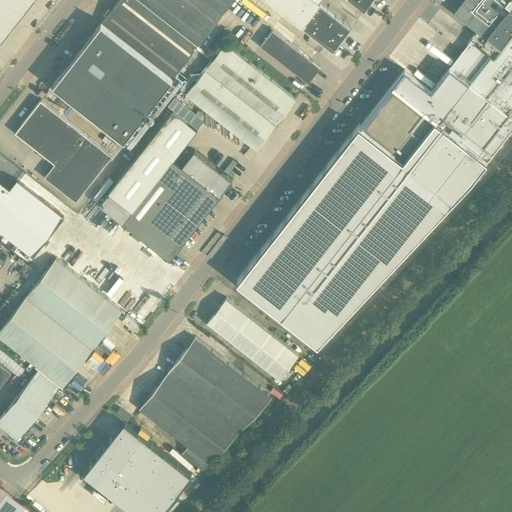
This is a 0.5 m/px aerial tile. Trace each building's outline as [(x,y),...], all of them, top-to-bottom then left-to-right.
[(0,0),(0,40),(5,33),(0,29),(0,28),(22,0),(0,0)] [(232,0),(118,0),(53,83),(124,139),(223,12),(232,0)] [(511,0),(465,0),(457,11),(479,29),(431,90),(405,69),(361,124),(359,123),(237,279),(318,342),(470,179),(511,126),(511,0)] [(316,0),(267,0),(333,51),(351,27),(316,0)] [(349,0),(364,11),(372,0),(349,0)] [(272,29),(260,45),(308,82),(314,74),(313,74),(312,72),(319,67),(311,63),(312,61),(312,60),(272,29)] [(256,148),(296,98),(225,42),(185,93),(256,148)] [(76,200),(112,155),(41,99),(15,131),(55,162),(44,175),(76,200)] [(197,128),(173,108),(99,203),(170,258),(220,195),(221,196),(223,193),(222,192),(232,179),(208,160),(196,176),(173,158),(197,128)] [(0,228),(33,255),(64,216),(16,178),(10,186),(0,178),(0,228)] [(99,203),(71,239),(140,293),(146,286),(147,287),(170,258),(99,203)] [(62,385),(114,318),(122,308),(56,257),(0,329),(0,335),(36,364),(35,364),(39,367),(0,416),(0,424),(3,427),(2,430),(8,435),(10,432),(17,438),(59,383),(62,385)] [(226,297),(207,321),(279,378),(299,353),(226,297)] [(195,336),(162,379),(234,436),(271,396),(195,336)] [(0,361),(0,384),(11,370),(0,361)] [(188,445),(187,446),(182,453),(202,469),(234,436),(162,379),(140,407),(188,445)] [(117,431),(83,472),(133,511),(160,511),(171,500),(192,475),(124,421),(116,430),(117,431)]
